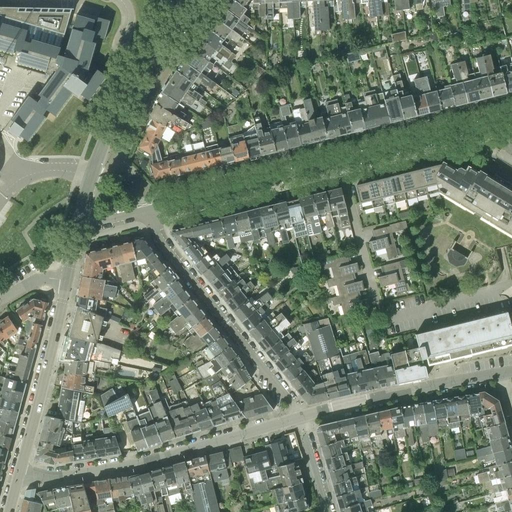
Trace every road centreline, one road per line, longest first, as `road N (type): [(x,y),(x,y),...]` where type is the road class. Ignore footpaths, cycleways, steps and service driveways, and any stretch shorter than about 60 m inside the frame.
road 1 (residential): [(501,261),(506,298),(383,325),(341,163)]
road 2 (residential): [(18,473),(62,477),(131,465),(299,417)]
road 3 (residential): [(149,210),(164,247),(299,417)]
road 4 (residential): [(80,216),(113,119),(190,2)]
road 5 (residential): [(299,417),(501,374)]
road 6 (residential): [(18,473),(65,280)]
road 7 (residential): [(149,210),(341,163)]
road 8 (residential): [(341,163),(511,122)]
